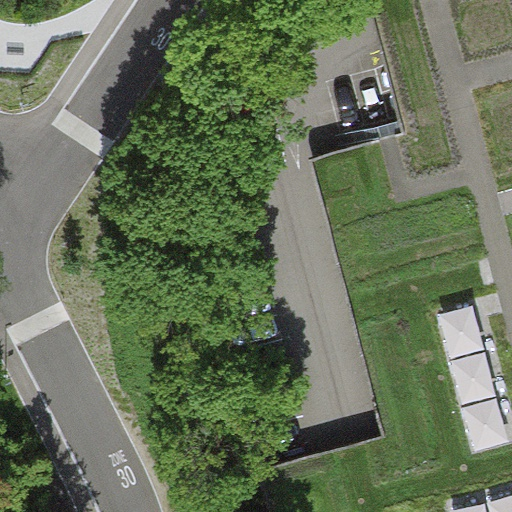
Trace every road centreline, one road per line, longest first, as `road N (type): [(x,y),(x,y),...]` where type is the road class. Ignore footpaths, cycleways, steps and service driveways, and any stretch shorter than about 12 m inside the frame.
road 1 (residential): [(0,237),(133,511)]
road 2 (residential): [(0,209),(82,144),(174,0)]
